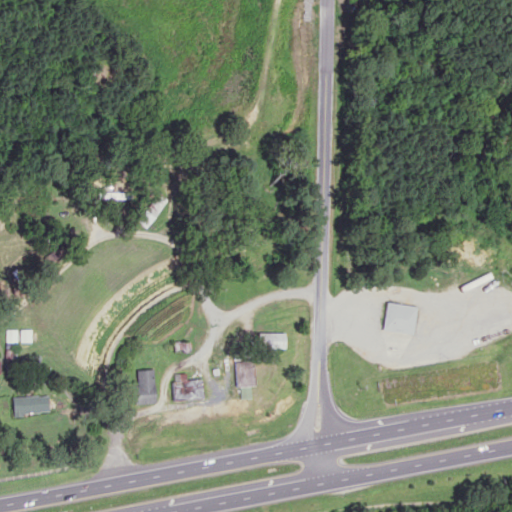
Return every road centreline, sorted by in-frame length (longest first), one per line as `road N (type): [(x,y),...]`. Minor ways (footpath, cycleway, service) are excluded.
road 1 (residential): [(319,371),(327,0)]
road 2 (trunk): [(307,447),(0,506)]
road 3 (trunk): [(316,484),(511,446)]
road 4 (trunk): [(473,415),(327,443)]
road 5 (trunk): [(171,511),(316,484)]
